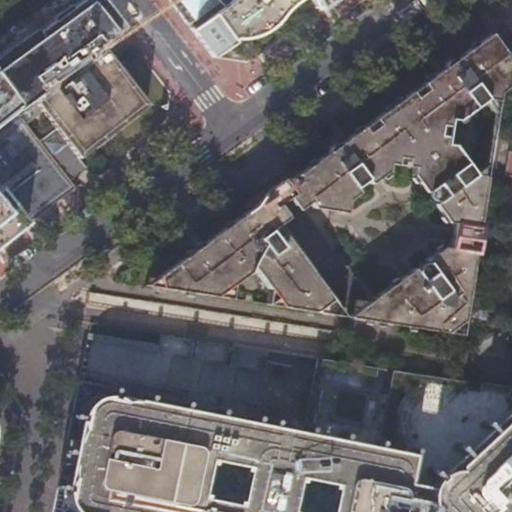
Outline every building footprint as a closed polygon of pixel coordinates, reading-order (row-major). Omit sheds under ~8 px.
[(89,55),(100,47),(125,27),(111,9),(104,0),(83,0),(60,17),(89,55)] [(161,0),(187,37),(224,9),(220,0),(161,0)] [(235,0),(224,9),(187,37),(209,65),(230,50),(248,51),(265,42),(281,18),(303,1),(316,17),(318,16),(339,0),(235,0)] [(2,60),(19,83),(65,48),(47,23),(2,60)] [(287,184),(293,192),(288,196),(298,209),(308,200),(312,206),(345,211),(347,198),(358,190),(356,188),(368,180),(369,181),(388,169),(389,162),(396,163),(397,155),(408,156),(407,164),(414,165),(412,172),(448,220),(454,221),(450,246),(443,245),(425,258),(430,264),(425,264),(422,265),(419,269),(418,274),(413,267),(347,316),(462,333),(487,164),(476,174),(456,146),(449,145),(452,119),(460,120),(487,99),(496,110),(500,91),(511,81),(511,58),(492,31),(297,173),(289,175),(281,178),(271,184),(264,190),(260,195),(255,204),(156,277),(158,287),(229,299),(230,283),(249,271),(250,264),(267,288),(266,306),(344,316),(282,232),(275,237),(268,229),(288,215),(278,203),(272,206),(266,198),(287,184)] [(0,191),(17,214),(23,221),(69,187),(67,184),(76,160),(145,108),(100,47),(89,55),(0,124),(0,191)] [(0,60),(0,97),(4,94),(10,96),(21,86),(19,83),(2,60),(1,60),(0,60)] [(23,221),(26,225),(72,191),(69,187),(23,221)] [(0,240),(2,239),(5,234),(7,232),(8,231),(9,227),(8,220),(17,214),(0,191),(0,240)] [(302,446),(131,411),(127,405),(123,400),(119,398),(114,396),(113,398),(107,397),(108,395),(106,395),(97,397),(90,401),(86,405),(83,409),(81,413),(84,414),(83,421),(80,420),(80,427),(82,432),(83,435),(86,438),(87,440),(82,469),(79,470),(75,473),(73,475),(71,477),(69,480),(68,483),(70,483),(69,489),(66,488),(66,495),(67,501),(69,505),(70,508),(73,511),(74,511),(111,511),(112,511),(116,511),(148,511),(150,503),(191,511),(511,511),(511,406),(511,407),(510,411),(509,415),(508,418),(508,421),(508,424),(462,468),(455,468),(450,469),(446,470),(442,471),(443,474),(439,478),(437,476),(433,481),(431,485),(430,489),(430,493),(430,496),(431,498),(431,501),(404,496),(410,461),(304,439),(302,446)]
